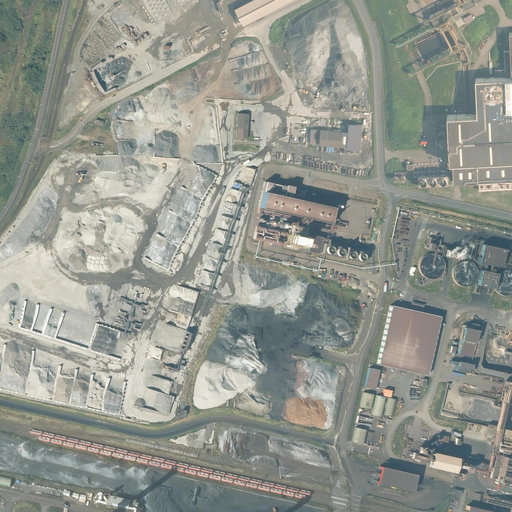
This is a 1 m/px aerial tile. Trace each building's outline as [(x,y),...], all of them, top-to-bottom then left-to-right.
[(252,0),(235,9),(243,24),(289,0),(252,0)] [(463,0),(460,2),(464,9),(476,3),(475,2),(478,0),(463,0)] [(447,6),(429,15),(435,26),(451,17),(450,15),(458,11),(454,3),(448,6),(447,6)] [(461,18),(456,21),(459,27),(464,24),(461,18)] [(451,114),(447,114),(447,122),(447,127),(448,147),(448,149),(449,157),(449,161),(452,161),(452,167),(453,182),(459,181),(462,181),(463,181),(474,181),(475,181),(477,181),(480,180),(481,180),(485,180),(497,180),(511,178),(511,31),(509,32),(509,41),(509,50),(504,50),(503,50),(504,69),(494,69),(494,70),(494,71),(494,74),(494,77),(490,77),(484,77),(482,77),(475,78),(475,81),(475,83),(476,96),(477,113),(475,113),(471,113),(470,113),(466,113),(461,113),(458,114),(452,114),(451,114)] [(248,114),(237,113),(235,138),(246,138),(248,114)] [(320,129),(310,128),(310,137),(310,143),(347,146),(347,148),(360,149),(362,123),(349,122),(348,131),(320,129)] [(446,172),(413,174),(414,184),(425,184),(429,184),(448,183),(448,172),(446,172)] [(263,182),(256,212),(258,213),(303,223),(324,228),(326,228),(326,227),(327,221),(329,215),(331,207),(317,204),(302,201),(301,200),(293,199),(295,189),(278,185),(275,184),(274,184),(271,183),(270,183),(267,183),(263,182)] [(278,230),(255,225),(252,239),(275,244),(278,230)] [(298,246),(301,236),(292,234),(293,232),(294,232),(295,229),(291,228),(287,228),(284,242),(298,246)] [(321,237),(310,235),(306,251),(363,264),(366,252),(321,241),(321,237)] [(428,237),(427,243),(425,249),(436,251),(439,239),(428,237)] [(503,249),(481,244),(477,262),(499,267),(503,249)] [(463,245),(462,251),(461,257),(471,259),(473,253),(474,247),(463,245)] [(447,258),(455,259),(456,260),(458,260),(459,252),(458,252),(457,251),(443,248),(442,256),(447,258)] [(443,265),(443,263),(442,260),(441,258),(439,256),(438,255),(435,253),(433,252),(431,252),(428,252),(426,253),(423,254),(421,256),(420,257),(418,260),(417,262),(417,265),(417,267),(418,269),(419,272),(421,274),(422,276),(425,277),(427,278),(430,278),(432,278),(435,277),(437,276),(439,274),(441,272),(442,270),(443,267),(443,265)] [(476,273),(476,270),(475,268),(474,266),(473,264),(472,263),(470,262),(468,261),(465,260),(463,260),(461,260),(459,261),(457,262),(455,264),(453,266),(452,268),(451,270),(451,273),(451,275),(452,277),(453,280),(454,282),(456,283),(458,284),(460,285),(463,286),(465,285),(468,285),(470,284),(472,282),(474,280),(475,278),(476,276),(476,273)] [(511,271),(509,270),(508,270),(505,269),(503,269),(500,270),(498,271),(496,273),(494,275),(493,277),(493,279),(492,282),(492,284),(493,286),(494,288),(495,290),(497,292),(500,293),(502,294),(504,294),(506,294),(507,294),(509,294),(511,292),(511,271)] [(194,303),(197,291),(179,286),(177,293),(184,295),(186,296),(185,300),(194,303)] [(423,304),(411,302),(409,309),(390,305),(376,365),(425,376),(439,316),(421,312),(423,304)] [(468,328),(463,327),(462,327),(460,336),(459,342),(458,345),(458,347),(456,354),(454,353),(455,347),(453,347),(451,346),(450,352),(452,353),(452,355),(456,356),(455,361),(455,362),(453,361),(452,361),(450,361),(449,360),(449,363),(454,364),(453,368),(453,370),(468,373),(468,372),(469,371),(469,370),(470,365),(470,364),(471,360),(472,357),(470,357),(472,350),(472,348),(472,346),(473,345),(473,344),(474,340),(474,339),(474,338),(476,331),(476,330),(477,325),(473,324),(470,323),(469,329),(468,328)] [(374,390),(374,386),(375,383),(377,376),(377,373),(378,370),(368,368),(364,387),(374,390)] [(511,387),(506,386),(503,402),(511,404),(511,387)] [(370,409),(373,395),(362,392),(359,407),(370,409)] [(381,417),(385,400),(386,397),(375,395),(371,414),(381,417)] [(391,417),(395,400),(388,398),(384,415),(391,417)] [(365,430),(355,427),(351,442),(353,442),(362,444),(363,441),(363,440),(365,430)] [(511,445),(509,445),(506,456),(511,457),(511,430),(503,429),(502,435),(511,437),(511,445)] [(454,457),(428,450),(425,464),(451,471),(454,457)] [(488,473),(487,477),(489,478),(491,478),(494,479),(493,483),(500,484),(501,485),(501,486),(502,486),(503,485),(505,485),(506,486),(508,486),(509,486),(511,486),(511,458),(494,454),(491,466),(491,467),(491,469),(490,471),(490,472),(490,474),(488,473)] [(463,455),(462,460),(462,461),(473,464),(474,458),(474,457),(473,457),(464,455),(463,455)] [(414,474),(379,466),(375,483),(410,491),(414,474)] [(0,476),(0,484),(10,487),(11,479),(0,476)] [(468,491),(466,498),(478,501),(480,494),(468,491)] [(128,511),(129,504),(99,498),(99,499),(106,501),(104,507),(128,511)]
